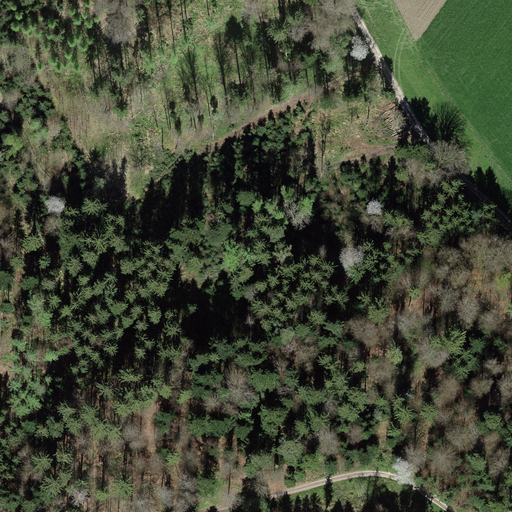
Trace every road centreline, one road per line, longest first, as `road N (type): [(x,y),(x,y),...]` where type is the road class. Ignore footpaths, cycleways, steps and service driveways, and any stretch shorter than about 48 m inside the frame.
road 1 (track): [(348,0),(431,147),(511,226)]
road 2 (track): [(453,511),(406,482),(370,473),(214,511)]
